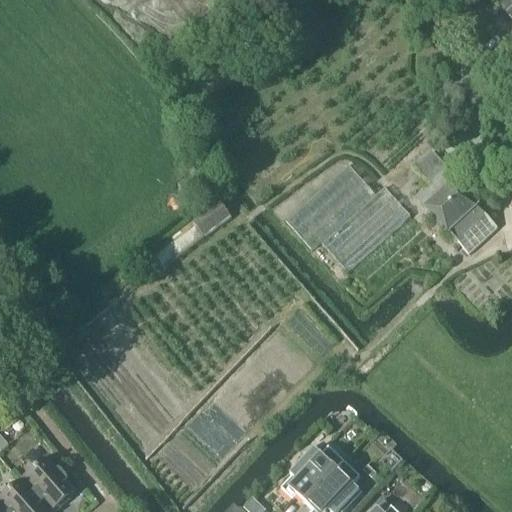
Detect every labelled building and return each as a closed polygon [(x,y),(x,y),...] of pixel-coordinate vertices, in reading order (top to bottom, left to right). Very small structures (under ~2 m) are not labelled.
[(130,0),(126,6),(137,13),(134,18),(155,31),(173,0),(130,0)] [(173,0),(155,31),(177,44),(180,39),(192,46),(210,15),(198,8),(202,0),(173,0)] [(511,0),(501,0),(505,4),(501,8),(511,20),(511,0)] [(479,205),(431,153),(414,169),(430,186),(415,200),(468,257),(497,230),(476,208),(479,205)] [(375,197),(348,167),(285,223),(311,253),(320,245),(346,274),(409,218),(385,189),(375,197)] [(164,269),(230,219),(218,203),(191,223),(195,228),(156,258),(164,269)] [(304,506),(344,464),(328,450),(321,457),(312,448),(292,469),(298,475),(293,479),(292,478),(280,491),(292,502),(296,498),(304,506)] [(18,483),(43,511),(56,511),(59,510),(57,507),(73,493),(44,460),(18,483)] [(359,479),(344,464),(304,506),(310,511),(334,511),(336,510),(337,511),(345,511),(361,495),(352,487),(359,479)] [(43,511),(18,483),(0,498),(0,511),(43,511)]
